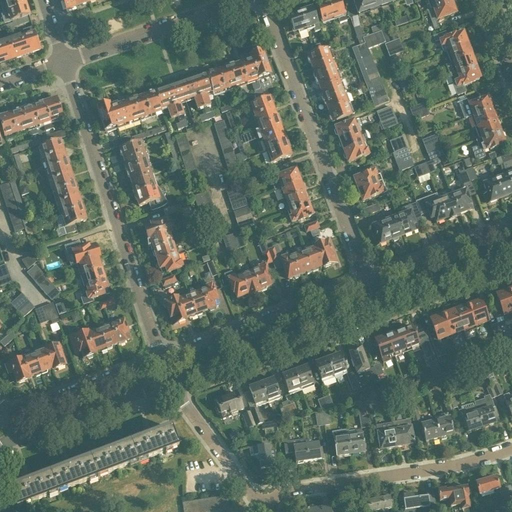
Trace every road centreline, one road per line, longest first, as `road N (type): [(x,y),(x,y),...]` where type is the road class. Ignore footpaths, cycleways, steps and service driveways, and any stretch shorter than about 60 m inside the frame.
road 1 (tertiary): [(172,383),(511,253)]
road 2 (residential): [(160,360),(62,61)]
road 3 (residential): [(368,281),(263,0)]
road 4 (residential): [(267,502),(511,449)]
road 5 (tertiary): [(368,281),(160,360)]
road 6 (residential): [(62,61),(245,0)]
road 7 (tertiary): [(18,435),(172,383)]
road 8 (tertiary): [(160,360),(8,417)]
road 9 (tertiary): [(511,226),(368,281)]
road 10 (residential): [(267,502),(231,467),(172,383)]
